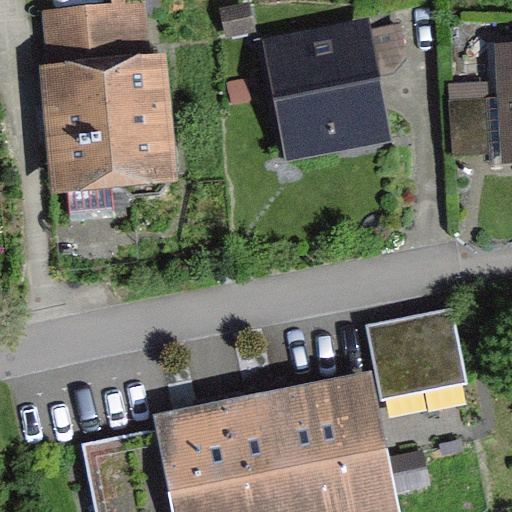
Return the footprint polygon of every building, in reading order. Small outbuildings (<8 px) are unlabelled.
[(160,196),(167,188),(156,68),(146,69),(139,0),(116,0),(116,8),(48,15),(62,185),(66,184),(69,214),(114,210),(112,192),(124,192),(132,198),(160,196)] [(326,132),(328,144),(380,134),(361,33),(307,43),(309,54),(276,58),(292,141),(326,132)] [(456,157),(499,156),(497,84),(454,85),(456,157)] [(450,313),(369,329),(381,386),(461,370),(450,313)] [(162,422),(163,429),(180,511),(390,511),(365,381),(162,422)] [(180,511),(163,429),(82,445),(95,511),(180,511)]
